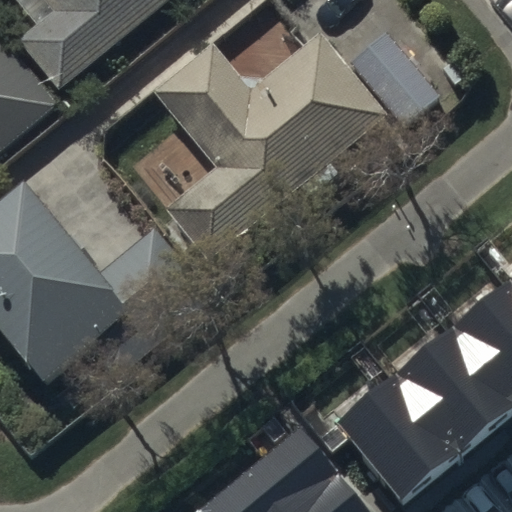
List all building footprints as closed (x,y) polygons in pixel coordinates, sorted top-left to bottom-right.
[(163,0),(47,0),(54,8),(16,39),(56,89),(163,0)] [(335,0),(291,0),(310,22),(335,0)] [(441,98),(385,32),(348,63),(404,129),(441,98)] [(0,155),(60,105),(0,33),(0,155)] [(213,42),(153,91),(215,165),(165,206),(208,258),(384,111),(320,34),(252,90),(213,42)] [(27,181),(0,202),(0,325),(42,378),(183,264),(153,228),(100,271),(27,181)] [(511,511),(511,375),(427,443),(450,472),(400,511),(511,511)]
